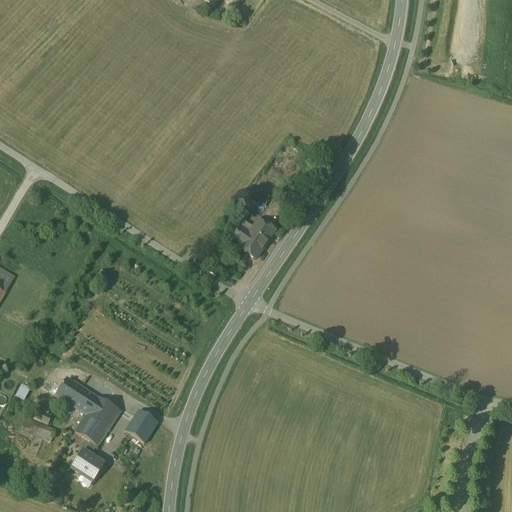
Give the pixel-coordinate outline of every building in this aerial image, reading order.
[(254,202),(265,206),(268,195),(258,192),(254,202)] [(242,246),(239,250),(255,261),(272,234),(256,224),(247,238),(242,246)] [(247,238),(238,232),(233,240),(242,246),(247,238)] [(14,279),(0,270),(0,292),(5,295),(14,279)] [(119,415),(67,381),(57,397),(86,417),(108,431),(110,429),(119,415)] [(30,390),(22,386),(16,398),(23,402),(30,390)] [(33,410),(29,419),(48,427),(52,418),(33,410)] [(158,425),(138,413),(125,434),(144,446),(158,425)] [(108,431),(86,417),(75,434),(90,443),(97,448),(106,435),(108,431)] [(61,422),(52,418),(48,427),(29,419),(28,421),(24,420),(17,434),(50,448),(61,422)] [(90,443),(83,453),(90,458),(97,448),(97,449),(97,448),(90,443)] [(83,453),(82,453),(70,470),(79,476),(81,474),(93,482),(92,484),(92,485),(104,467),(90,458),(83,453)]
